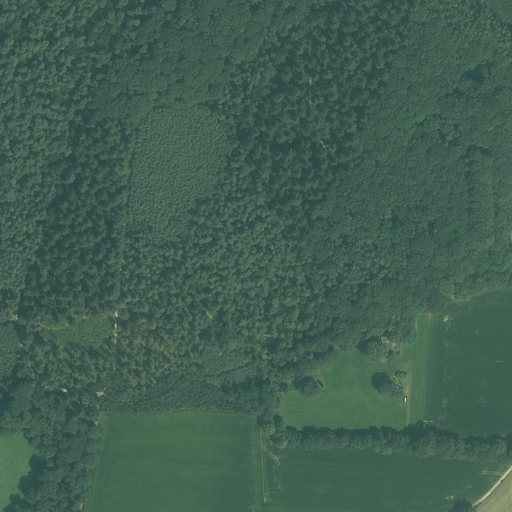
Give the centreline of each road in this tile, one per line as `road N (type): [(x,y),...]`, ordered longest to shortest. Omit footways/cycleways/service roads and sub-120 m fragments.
road 1 (track): [(106,392),(116,360),(138,109),(234,0)]
road 2 (track): [(21,386),(16,309),(51,201),(106,76),(110,55),(86,33),(102,0)]
road 3 (track): [(322,293),(300,255),(331,169),(310,90),(323,17),(338,0)]
road 4 (track): [(322,293),(339,322),(281,354),(219,373),(187,369),(149,395),(102,396)]
road 5 (track): [(329,157),(350,137),(388,152),(447,44),(511,40)]
road 6 (track): [(337,0),(238,50),(206,100),(138,109)]
road 7 (track): [(511,93),(488,96),(486,106),(489,276)]
road 8 (track): [(511,280),(481,277),(443,300),(367,308),(339,322)]
road 9 (track): [(206,100),(273,197),(300,255)]
road 10 (track): [(42,511),(96,395)]
